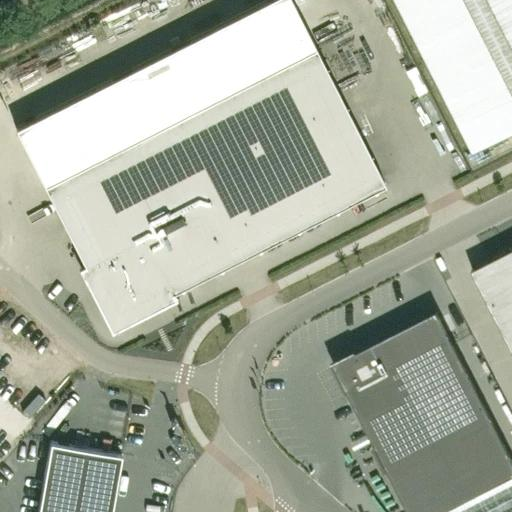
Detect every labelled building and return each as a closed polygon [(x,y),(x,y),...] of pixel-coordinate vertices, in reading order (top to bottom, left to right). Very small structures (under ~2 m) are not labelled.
[(291,0),(272,0),(17,130),(44,183),(83,261),(75,265),(108,331),(174,297),(171,292),(384,183),(315,46),(291,0)] [(511,128),(511,0),(394,0),(470,149),(511,128)] [(402,149),(389,157),(394,166),(407,158),(402,149)] [(511,247),(472,268),(511,347),(511,247)] [(202,299),(218,292),(214,282),(197,289),(202,299)] [(378,456),(385,469),(388,468),(410,511),(437,511),(511,474),(511,456),(437,309),(411,322),(334,362),(360,413),(374,442),(372,444),(378,456)] [(110,511),(121,454),(50,441),(37,511),(110,511)]
